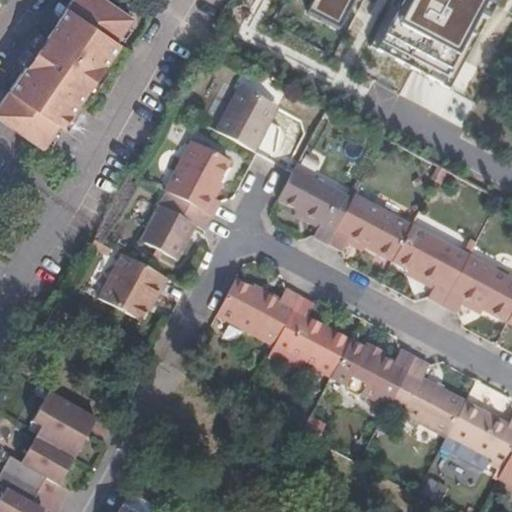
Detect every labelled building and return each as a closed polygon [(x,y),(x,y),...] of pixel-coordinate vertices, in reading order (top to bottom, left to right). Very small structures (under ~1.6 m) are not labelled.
[(137,33),(91,0),(85,0),(0,122),(0,129),(47,163),(63,141),(68,145),(126,61),(120,57),(137,33)] [(310,0),(307,10),(315,16),(335,28),(351,0),(310,0)] [(391,0),(369,41),(439,77),(484,0),(391,0)] [(241,91),(217,136),(255,156),(279,111),(241,91)] [(193,145),(165,195),(168,196),(213,221),(221,207),(211,200),(230,165),(193,145)] [(314,242),(316,241),(329,249),(354,202),(315,180),(317,177),(298,166),(293,176),(279,201),(323,225),(314,242)] [(206,235),(213,221),(168,196),(142,243),(179,264),(198,230),(206,235)] [(354,202),(329,249),(344,256),(351,243),(393,266),(412,228),(356,198),(354,202)] [(428,301),(443,309),(469,259),(412,228),(393,266),(435,289),(428,301)] [(161,297),(169,283),(124,259),(101,300),(142,322),(156,295),(161,297)] [(511,282),(469,259),(443,309),(458,317),(465,304),(506,327),(509,321),(511,316),(511,282)] [(264,298),(236,283),(217,317),(274,349),(300,299),(287,293),(281,302),(266,293),(264,298)] [(304,365),(332,380),(351,343),(310,321),(317,308),(300,299),(274,349),(269,359),(298,375),(304,365)] [(48,377),(86,397),(94,383),(89,380),(96,369),(100,372),(109,356),(61,330),(43,361),(54,366),(48,377)] [(351,343),(332,380),(389,412),(416,361),(402,354),(396,367),(351,343)] [(86,397),(48,377),(41,389),(86,414),(93,401),(86,397)] [(446,442),(448,438),(466,404),(423,382),(402,419),(446,442)] [(86,414),(41,389),(33,405),(21,398),(13,411),(57,435),(65,420),(71,424),(77,413),(84,417),(86,414)] [(501,474),(511,453),(511,418),(507,427),(466,404),(448,438),(491,460),(487,466),(501,474)] [(5,458),(36,474),(57,435),(13,411),(5,426),(18,434),(5,458)] [(511,453),(501,474),(498,480),(511,487),(511,453)] [(35,489),(42,477),(36,474),(5,458),(0,466),(0,508),(7,511),(32,511),(43,494),(35,489)] [(149,511),(138,511),(120,503),(114,511),(166,511),(153,506),(149,511)]
